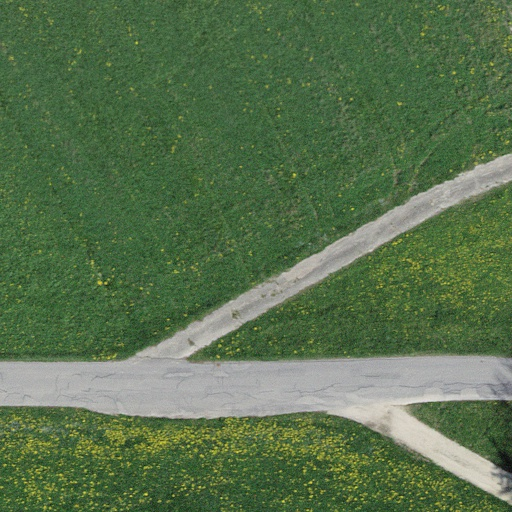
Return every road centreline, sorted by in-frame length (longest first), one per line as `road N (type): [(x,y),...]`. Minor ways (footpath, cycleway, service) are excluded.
road 1 (unclassified): [(0,398),(511,392)]
road 2 (track): [(511,178),(342,260),(113,397)]
road 3 (track): [(511,502),(346,396)]
